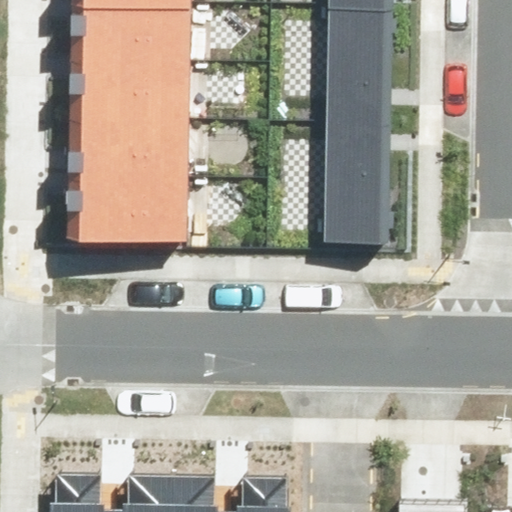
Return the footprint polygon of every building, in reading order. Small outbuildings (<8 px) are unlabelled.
[(195,0),(77,0),(77,50),(195,52),(195,0)] [(337,0),(334,109),(392,110),(393,0),(337,0)] [(195,52),(77,50),(76,107),(194,110),(195,52)] [(194,110),(76,107),(75,165),(193,167),(194,110)] [(334,109),(331,224),(390,226),(392,110),(334,109)] [(193,167),(75,165),(74,222),(192,225),(193,167)]
